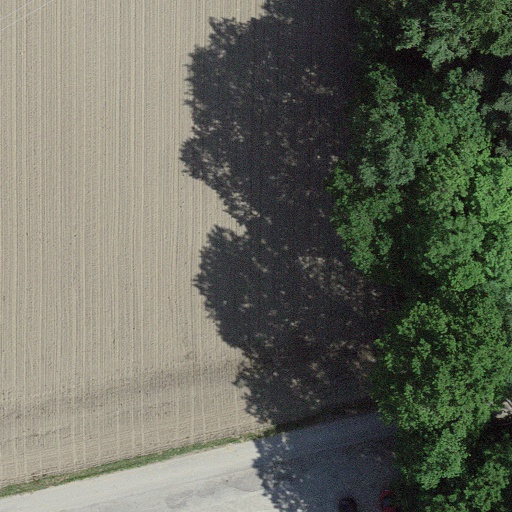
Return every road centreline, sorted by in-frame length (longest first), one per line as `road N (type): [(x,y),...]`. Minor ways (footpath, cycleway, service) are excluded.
road 1 (residential): [(511,405),(436,407),(0,498)]
road 2 (track): [(511,196),(456,0)]
